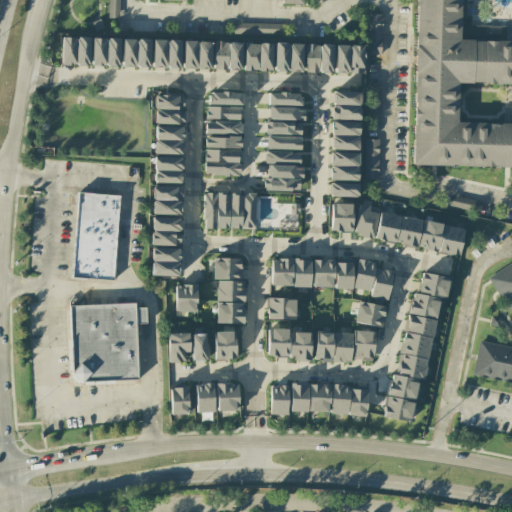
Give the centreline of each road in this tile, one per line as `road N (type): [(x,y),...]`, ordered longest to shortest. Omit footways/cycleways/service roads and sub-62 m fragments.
road 1 (secondary): [(511,468),(404,449),(269,439),(155,445)]
road 2 (secondary): [(254,474),(399,482),(511,502)]
road 3 (residential): [(155,505),(410,511)]
road 4 (secondary): [(8,470),(3,239)]
road 5 (secondary): [(12,501),(185,478)]
road 6 (secondary): [(8,171),(33,32)]
